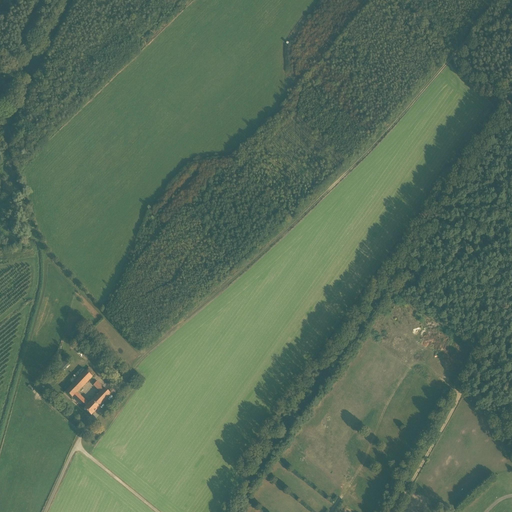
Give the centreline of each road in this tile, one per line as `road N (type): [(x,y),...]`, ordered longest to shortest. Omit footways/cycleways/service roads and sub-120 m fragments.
road 1 (track): [(130,371),(291,229),(454,54)]
road 2 (track): [(511,310),(395,511)]
road 3 (track): [(443,355),(434,401),(341,498)]
